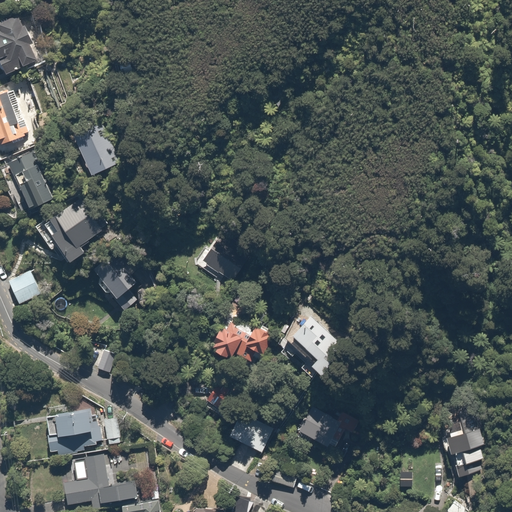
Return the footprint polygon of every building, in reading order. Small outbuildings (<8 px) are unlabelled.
[(66,22),(52,0),(43,0),(33,7),(49,33),(66,22)] [(38,59),(20,13),(0,21),(0,68),(2,73),(38,59)] [(132,55),(112,57),(115,77),(134,75),(132,55)] [(18,82),(0,90),(0,141),(7,139),(11,148),(41,135),(18,82)] [(97,121),(73,131),(89,172),(114,162),(97,121)] [(34,151),(8,164),(30,209),(56,196),(34,151)] [(80,243),(103,230),(83,195),(42,218),(67,263),(85,253),(80,243)] [(249,261),(200,233),(185,259),(234,287),(249,261)] [(123,242),(88,271),(123,313),(158,285),(123,242)] [(304,309),(284,336),(315,358),(334,331),(304,309)] [(252,325),(221,313),(208,347),(259,367),(274,329),(253,321),(252,325)] [(116,353),(104,348),(95,368),(107,373),(116,353)] [(140,377),(132,390),(151,403),(159,390),(140,377)] [(231,391),(216,381),(205,398),(220,408),(231,391)] [(353,433),(359,423),(314,398),(297,429),(328,446),(333,436),(341,441),(347,430),(353,433)] [(97,406),(45,415),(51,452),(56,451),(57,454),(103,447),(97,406)] [(276,427),(238,410),(227,436),(264,453),(276,427)] [(117,415),(104,418),(109,445),(122,443),(117,415)] [(442,430),(458,478),(480,471),(477,461),(484,459),(480,445),(492,441),(486,423),(467,429),(465,422),(442,430)] [(71,482),(65,482),(67,505),(92,501),(93,505),(138,500),(136,480),(114,483),(110,453),(85,456),(86,461),(69,463),(71,482)] [(297,479),(272,472),(270,482),(294,489),(297,479)] [(261,511),(266,502),(233,487),(224,506),(237,511),(261,511)] [(161,511),(158,490),(149,491),(150,500),(121,504),(122,511),(161,511)] [(469,511),(470,511),(453,497),(441,511),(469,511)]
